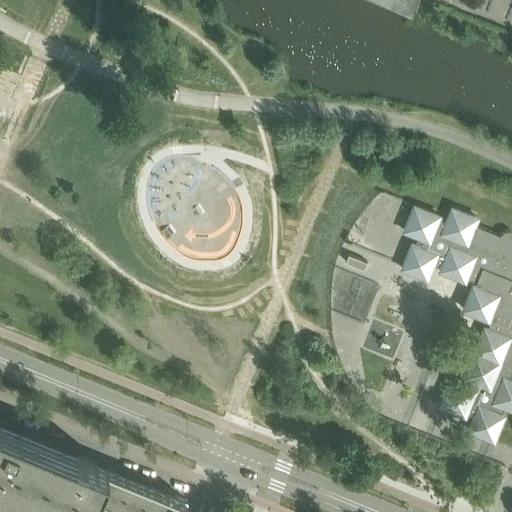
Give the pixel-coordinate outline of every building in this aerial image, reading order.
[(386,0),(411,10),(415,0),(386,0)] [(511,230),(510,230),(509,229),(507,229),(505,229),(504,230),(503,231),(502,231),(501,233),(500,234),(474,223),(477,216),(451,206),(445,219),(437,216),(439,214),(413,204),(403,229),(417,235),(415,242),(411,241),(401,266),(426,277),(432,262),(439,265),(438,268),(463,278),(465,275),(472,278),(461,306),(493,320),(490,327),(485,324),(464,375),(469,377),(466,385),(449,378),(439,405),(464,415),(466,409),(474,412),(468,429),(493,439),(504,413),(498,411),(501,404),(511,408),(511,230)] [(0,488),(57,511),(89,511),(92,505),(107,468),(77,455),(75,461),(0,430),(0,426),(1,424),(0,423),(0,488)] [(92,505),(109,511),(112,511),(127,476),(107,468),(92,505)] [(112,511),(135,511),(147,484),(127,476),(112,511)] [(135,511),(158,511),(167,492),(147,484),(135,511)] [(183,511),(188,501),(167,492),(158,511),(183,511)]
